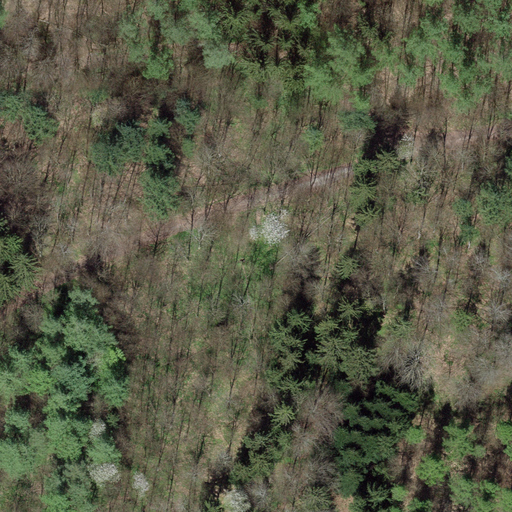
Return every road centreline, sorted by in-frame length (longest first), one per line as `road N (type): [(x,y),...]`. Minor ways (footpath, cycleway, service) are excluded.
road 1 (track): [(511,128),(409,147),(166,229),(0,309)]
road 2 (track): [(0,62),(250,49),(296,66),(409,147)]
